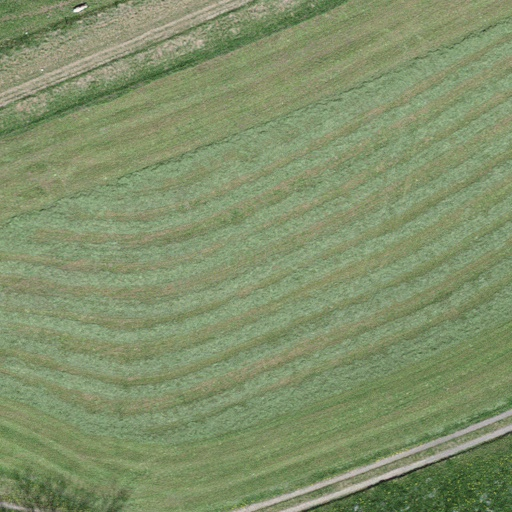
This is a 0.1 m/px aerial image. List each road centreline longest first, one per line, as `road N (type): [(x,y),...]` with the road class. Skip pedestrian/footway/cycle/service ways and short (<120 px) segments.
road 1 (track): [(511,420),(255,511)]
road 2 (track): [(216,0),(0,87)]
